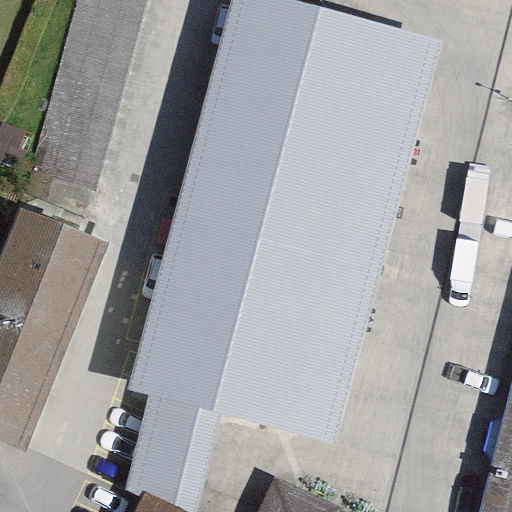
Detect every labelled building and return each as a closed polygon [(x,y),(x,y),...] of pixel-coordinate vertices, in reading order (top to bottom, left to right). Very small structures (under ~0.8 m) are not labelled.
[(139,0),(80,0),(31,175),(85,190),(139,0)] [(343,225),(171,177),(119,360),(291,408),(343,225)] [(104,245),(9,205),(0,227),(0,445),(16,452),(104,245)] [(511,511),(511,304),(460,511),(511,511)] [(248,511),(167,511),(136,497),(128,511),(338,511),(266,477),(248,511)]
